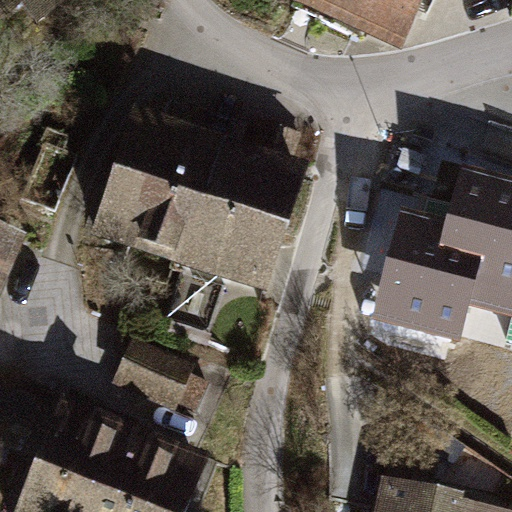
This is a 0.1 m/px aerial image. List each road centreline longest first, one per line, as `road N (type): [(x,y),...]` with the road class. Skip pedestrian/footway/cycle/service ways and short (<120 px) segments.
road 1 (residential): [(263,511),(269,417),(354,96)]
road 2 (residential): [(354,96),(147,22),(142,0)]
road 3 (residential): [(354,96),(511,58)]
